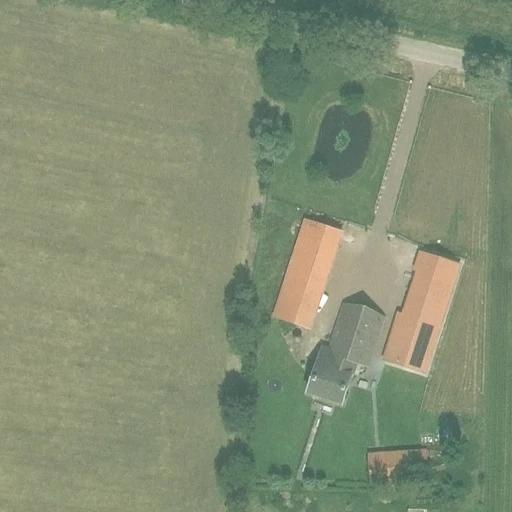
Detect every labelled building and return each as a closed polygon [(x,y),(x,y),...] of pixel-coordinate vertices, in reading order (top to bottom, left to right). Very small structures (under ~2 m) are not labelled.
[(441,295),(420,292),(417,309),(438,313),(441,295)] [(309,328),(314,312),(281,301),(276,316),(309,328)] [(354,361),(366,365),(380,319),(343,308),(329,354),(333,355),(328,370),(318,367),(310,394),(342,403),(354,361)] [(423,373),(438,327),(401,315),(386,360),(423,373)] [(427,452),(367,455),(369,487),(415,485),(413,463),(427,462),(427,452)] [(424,485),(425,497),(452,496),(451,484),(424,485)]
